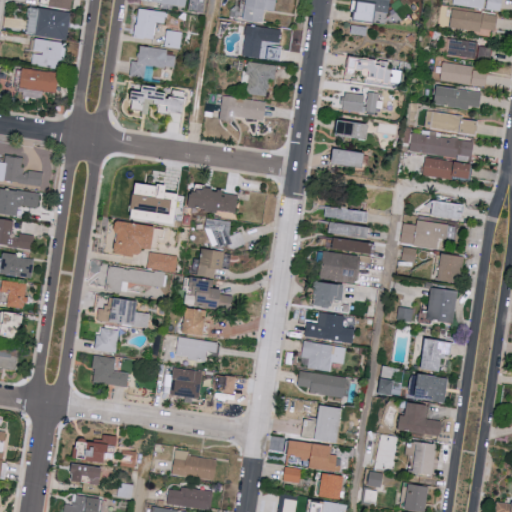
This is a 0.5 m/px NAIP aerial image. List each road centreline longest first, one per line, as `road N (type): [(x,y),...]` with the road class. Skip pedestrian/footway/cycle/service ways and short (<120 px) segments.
road 1 (residential): [(246,511),(320,0)]
road 2 (residential): [(46,403),(61,384),(119,0)]
road 3 (residential): [(95,0),(38,380),(46,403)]
road 4 (residential): [(509,201),(490,223),(450,511)]
road 5 (residential): [(469,511),(509,201)]
road 6 (residential): [(0,124),(296,170)]
road 7 (residential): [(0,397),(258,435)]
